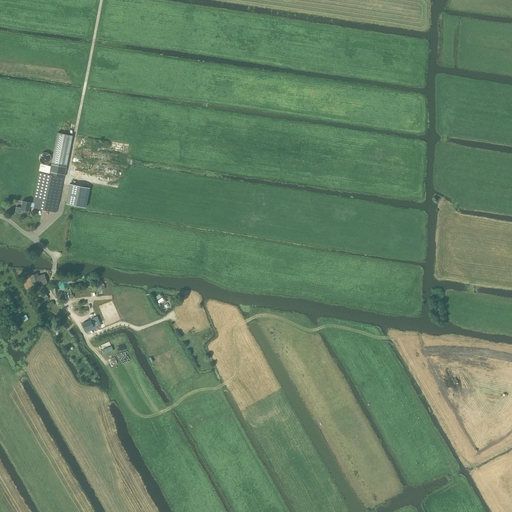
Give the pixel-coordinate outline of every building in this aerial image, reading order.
[(57,132),(53,153),(49,172),(39,170),(39,172),(33,203),(22,201),(21,208),(16,207),(15,212),(28,215),(29,207),(56,212),(64,177),(72,135),(57,132)] [(50,159),(50,158),(49,157),(49,156),(49,155),(48,154),(47,153),(45,153),(44,152),(43,152),(42,152),(40,153),(39,154),(38,155),(37,156),(37,157),(37,158),(37,161),(38,162),(39,163),(40,164),(41,165),(43,165),(44,165),(45,164),(47,164),(47,163),(48,162),(49,161),(49,160),(50,159)] [(89,188),(89,187),(70,184),(66,203),(84,207),(85,207),(89,188)] [(36,286),(46,283),(43,275),(37,277),(36,274),(30,276),(32,283),(35,282),(36,286)] [(68,283),(74,282),(73,277),(57,279),(60,288),(57,289),(56,284),(51,285),(53,295),(58,294),(57,291),(60,290),(61,293),(70,291),(68,283)] [(82,323),(86,333),(101,327),(97,317),(82,323)]
